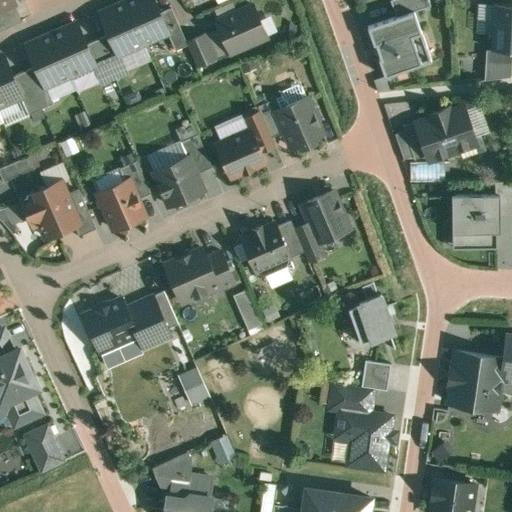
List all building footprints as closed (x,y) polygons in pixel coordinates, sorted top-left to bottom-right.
[(0,0),(0,12),(16,6),(13,0),(0,0)] [(161,12),(155,0),(129,0),(126,2),(144,42),(168,32),(169,31),(161,12)] [(429,0),(391,0),(397,16),(415,10),(415,11),(431,5),(429,0)] [(511,2),(493,1),(490,49),(511,51),(511,50),(511,2)] [(144,42),(126,2),(101,13),(110,34),(119,53),(120,53),(144,42)] [(254,4),(218,20),(232,52),(268,37),(254,4)] [(188,42),(172,7),(161,12),(169,31),(168,32),(176,50),(189,45),(188,42)] [(397,16),(369,26),(375,44),(377,43),(381,57),(380,58),(386,75),(422,63),(412,35),(423,32),(415,11),(415,10),(397,16)] [(78,22),(53,33),(71,74),(95,64),(96,63),(88,44),(78,22)] [(53,33),(28,44),(37,66),(46,85),(47,85),(71,74),(53,33)] [(119,53),(110,34),(99,39),(115,77),(128,71),(120,53),(119,53)] [(206,34),(188,42),(189,45),(198,65),(216,58),(206,34)] [(115,77),(99,39),(88,44),(96,63),(95,64),(103,82),(115,77)] [(510,77),(511,51),(490,49),(486,49),(485,79),(510,77)] [(14,76),(5,54),(0,56),(0,105),(22,96),(23,95),(14,76)] [(54,103),(47,85),(46,85),(37,66),(26,71),(42,108),(54,103)] [(42,108),(26,71),(14,76),(23,95),(22,96),(30,114),(42,108)] [(298,84),(284,90),(282,94),(287,105),(307,96),(302,85),(298,84)] [(282,107),(276,110),(285,130),(293,146),(302,142),(303,144),(305,145),(314,141),(315,139),(315,137),(324,133),(319,122),(321,117),(318,109),(312,107),(308,96),(282,107)] [(277,97),(259,105),(262,111),(273,136),(285,130),(276,110),(282,107),(277,97)] [(449,107),(429,114),(431,118),(418,122),(417,122),(428,154),(430,159),(460,148),(463,158),(487,149),(482,133),(475,136),(464,106),(451,111),(449,107)] [(262,111),(246,117),(251,129),(252,129),(261,150),(276,143),(273,136),(262,111)] [(428,154),(417,122),(418,122),(418,120),(403,125),(405,130),(414,155),(415,159),(428,154)] [(251,129),(218,144),(232,176),(244,171),(245,172),(255,168),(254,166),(266,161),(261,150),(252,129),(251,129)] [(405,130),(396,133),(404,158),(414,155),(405,130)] [(213,166),(199,133),(182,141),(188,156),(189,155),(197,173),(213,166)] [(30,155),(0,167),(0,171),(4,181),(35,167),(30,155)] [(188,156),(155,170),(170,205),(204,190),(197,173),(189,155),(188,156)] [(151,192),(137,160),(121,167),(126,180),(130,178),(139,198),(151,192)] [(126,180),(99,192),(100,195),(98,201),(101,206),(106,208),(115,228),(146,215),(139,198),(130,178),(126,180)] [(62,180),(29,195),(29,197),(23,199),(31,217),(37,214),(41,224),(40,224),(41,227),(42,226),(47,237),(75,224),(80,222),(75,209),(69,196),(62,180)] [(511,182),(495,182),(496,194),(499,194),(499,216),(511,216),(511,182)] [(87,204),(81,190),(80,191),(69,196),(75,209),(87,204)] [(334,190),(303,203),(310,222),(319,241),(320,241),(351,227),(334,190)] [(496,194),(451,194),(452,248),(496,247),(496,231),(499,231),(499,216),(499,194),(496,194)] [(97,228),(87,204),(75,209),(80,222),(75,224),(80,235),(97,228)] [(292,219),(277,226),(291,257),(305,250),(296,228),(292,219)] [(275,222),(264,227),(263,225),(253,229),(254,231),(243,236),(252,257),(249,264),(256,266),(258,271),(260,270),(264,280),(270,282),(291,273),(294,267),(295,266),(291,257),(277,226),(275,222)] [(310,222),(296,228),(305,250),(310,261),(326,254),(320,241),(319,241),(310,222)] [(207,256),(203,247),(167,263),(183,301),(194,297),(198,298),(207,294),(209,290),(218,286),(220,285),(207,256)] [(236,282),(222,250),(207,256),(220,285),(218,286),(220,289),(236,282)] [(378,294),(374,281),(363,286),(367,298),(359,300),(360,303),(350,307),(362,341),(372,337),(373,340),(396,332),(382,293),(378,294)] [(246,333),(260,327),(242,288),(228,294),(246,333)] [(165,290),(126,307),(122,297),(110,303),(109,302),(108,302),(109,303),(98,308),(97,307),(97,309),(85,314),(101,350),(138,333),(144,347),(171,335),(168,327),(179,323),(165,290)] [(4,328),(0,329),(0,357),(15,350),(4,328)] [(0,357),(0,404),(6,402),(16,424),(43,412),(32,389),(38,387),(33,375),(32,376),(24,360),(26,359),(20,348),(0,357)] [(511,357),(505,357),(456,350),(454,368),(452,367),(450,383),(452,383),(449,401),(466,404),(471,409),(480,411),(486,407),(497,408),(502,378),(511,379),(511,357)] [(392,363),(366,359),(362,386),(374,388),(388,390),(392,363)] [(184,403),(204,397),(194,365),(174,372),(184,403)] [(362,386),(335,382),(331,407),(341,409),(341,407),(371,412),(374,388),(362,386)] [(371,412),(341,407),(341,409),(338,428),(347,429),(353,437),(349,463),(385,468),(389,439),(391,431),(390,431),(392,415),(371,412)] [(50,424),(26,434),(42,472),(66,461),(50,424)] [(187,451),(154,466),(163,485),(173,487),(175,471),(190,473),(191,462),(187,451)] [(190,473),(175,471),(173,487),(171,496),(170,495),(167,511),(212,511),(210,511),(212,497),(210,497),(213,477),(190,473)] [(471,511),(476,483),(436,477),(431,511),(471,511)] [(266,511),(270,483),(261,482),(256,511),(266,511)] [(368,511),(370,498),(307,488),(303,511),(368,511)]
